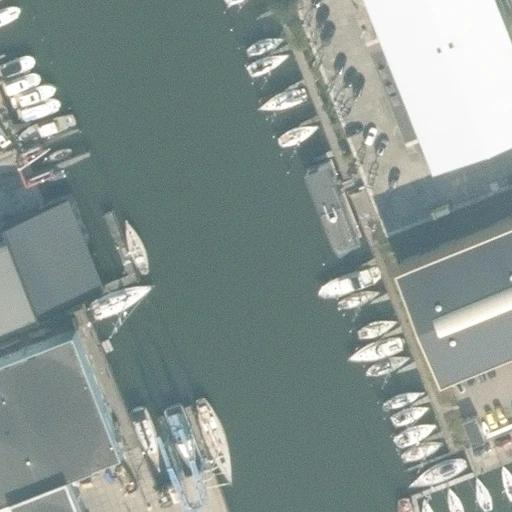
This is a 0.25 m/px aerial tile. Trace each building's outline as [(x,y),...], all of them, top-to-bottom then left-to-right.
[(511,14),(506,0),(375,0),(437,159),(511,129),(511,14)] [(326,151),(304,160),(333,235),(355,226),(326,151)] [(12,230),(0,235),(0,327),(43,310),(105,287),(69,195),(7,219),(12,230)] [(511,215),(400,261),(445,374),(511,346),(511,215)] [(97,463),(97,462),(124,452),(76,329),(0,358),(0,501),(71,474),(97,463)] [(0,511),(85,511),(71,474),(0,501),(0,511)]
